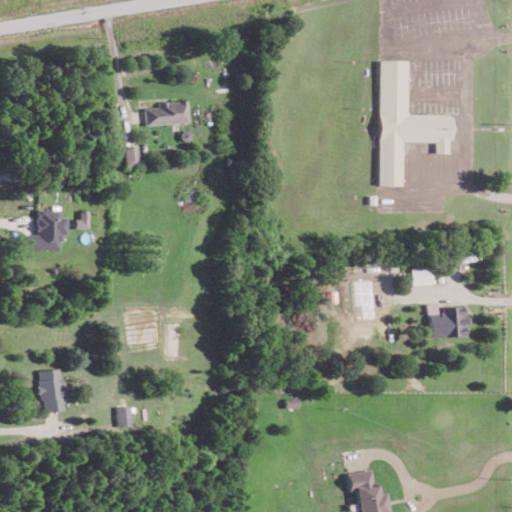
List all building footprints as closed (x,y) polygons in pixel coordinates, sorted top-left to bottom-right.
[(376,183),(400,184),(401,140),(433,140),(433,151),(449,152),(449,114),(405,113),(406,60),(378,59),(376,183)] [(143,124),(187,122),(187,99),(155,101),(155,106),(143,106),(143,124)] [(122,147),(125,165),(139,163),(136,145),(122,147)] [(59,209),(36,208),(35,233),(23,233),(23,247),(60,249),(60,234),(66,234),(66,216),(59,216),(59,209)] [(88,227),(88,211),(77,211),(76,227),(88,227)] [(464,335),(463,315),(462,315),(462,306),(435,307),(434,302),(425,302),(427,336),(464,335)] [(61,409),(61,398),(62,398),(59,367),(35,369),(39,411),(61,409)] [(129,405),(115,405),(115,425),(129,425),(129,405)] [(357,511),(385,511),(383,492),(377,493),(376,482),(372,483),(370,469),(345,472),(348,491),(355,490),(357,511)]
